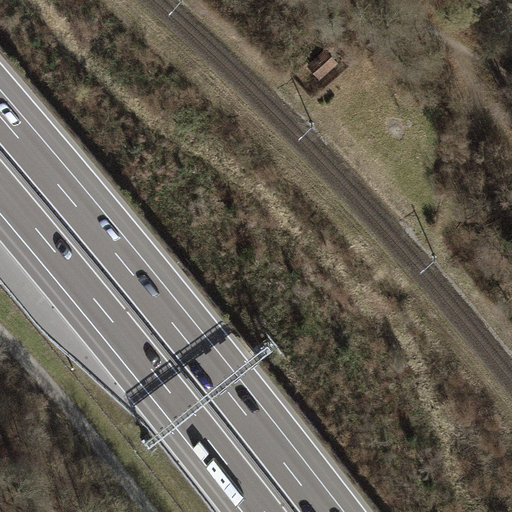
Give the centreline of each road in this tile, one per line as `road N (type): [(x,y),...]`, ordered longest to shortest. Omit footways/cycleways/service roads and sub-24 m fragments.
road 1 (motorway): [(333,511),(0,102)]
road 2 (motorway): [(0,198),(254,511)]
road 3 (track): [(0,334),(147,511)]
